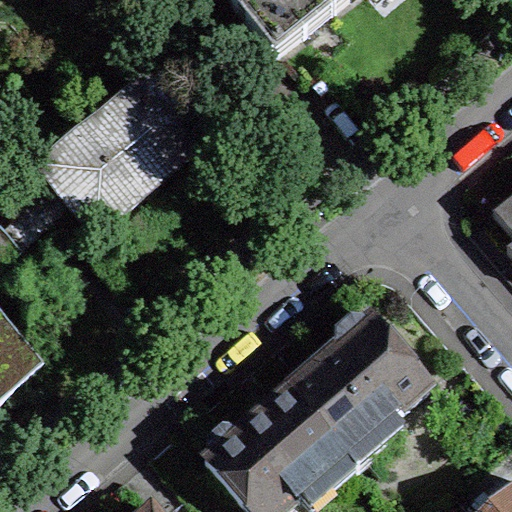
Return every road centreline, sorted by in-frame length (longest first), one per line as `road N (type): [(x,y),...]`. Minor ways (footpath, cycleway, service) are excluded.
road 1 (residential): [(392,193),(24,511)]
road 2 (residential): [(392,193),(511,330)]
road 3 (residential): [(511,93),(392,193)]
